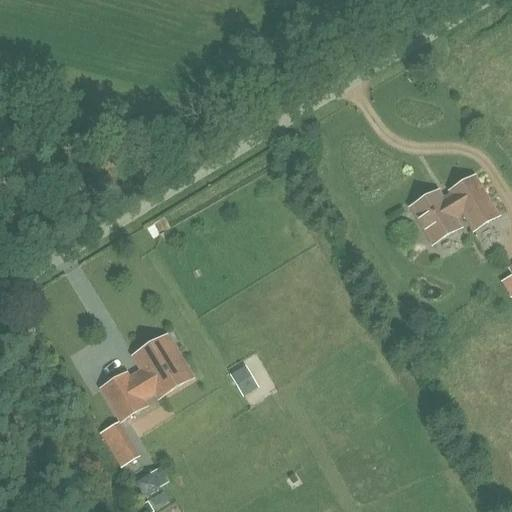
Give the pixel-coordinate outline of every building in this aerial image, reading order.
[(464,211),(467,217),(475,231),(498,217),(475,178),(452,191),(454,195),(451,197),(453,201),(446,205),(439,192),(413,208),(434,244),(460,229),(454,217),(464,211)] [(126,376),(103,390),(122,422),(137,413),(130,401),(145,392),(148,397),(156,393),(160,400),(192,381),(167,338),(135,358),(144,373),(129,382),(126,376)] [(260,391),(253,380),(238,389),(244,400),(260,391)] [(121,470),(140,458),(119,423),(100,434),(121,470)] [(161,490),(150,475),(150,476),(135,486),(145,501),(161,490)]
